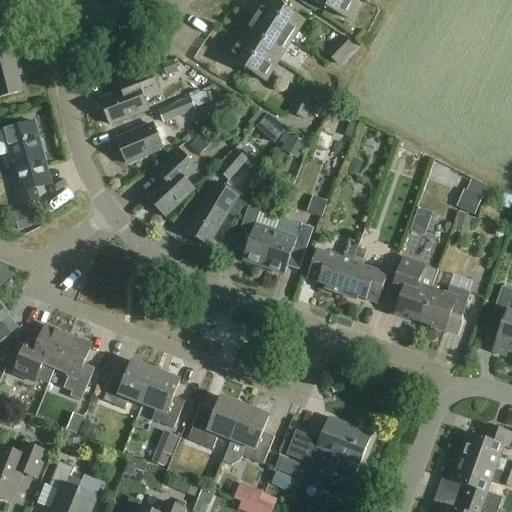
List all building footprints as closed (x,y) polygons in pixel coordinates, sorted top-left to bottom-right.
[(270,0),(263,0),(252,19),(272,31),(285,10),(270,0)] [(307,0),(327,10),(331,0),(307,0)] [(331,0),(327,10),(346,20),(356,0),(331,0)] [(285,10),(272,31),(291,43),(304,22),(285,10)] [(252,19),(239,39),(259,52),(272,31),(252,19)] [(272,31),(259,52),(277,64),(291,43),(272,31)] [(337,66),(354,49),(343,37),(325,54),(337,66)] [(226,59),(246,71),(259,52),(239,39),(226,59)] [(310,62),(310,49),(294,48),(294,62),(310,62)] [(259,52),(246,71),(265,83),(277,64),(259,52)] [(0,57),(0,99),(22,93),(15,69),(19,68),(15,54),(0,57)] [(173,63),(165,67),(168,76),(177,73),(173,63)] [(164,64),(142,73),(147,85),(168,76),(165,67),(164,64)] [(100,103),(109,125),(147,110),(138,88),(100,103)] [(304,120),(314,99),(299,92),(289,114),(304,120)] [(205,93),(195,97),(199,108),(209,104),(205,93)] [(189,99),(158,112),(163,124),(194,111),(189,99)] [(247,124),(250,127),(253,130),(265,117),(258,112),(247,124)] [(287,130),(266,116),(257,130),(277,144),(287,130)] [(34,123),(3,132),(0,132),(0,156),(0,157),(9,154),(14,175),(6,177),(14,207),(38,200),(36,191),(31,174),(46,169),(34,123)] [(116,143),(125,165),(163,149),(154,127),(116,143)] [(298,160),(306,145),(290,136),(285,146),(282,151),(298,160)] [(198,157),(208,148),(208,147),(200,138),(189,147),(198,157)] [(235,151),(217,172),(229,182),(247,161),(235,151)] [(147,200),(164,218),(194,190),(184,179),(195,168),(180,152),(157,175),(165,183),(147,200)] [(349,173),(358,177),(364,164),(355,160),(349,173)] [(471,181),(466,192),(464,191),(456,208),(474,216),(482,199),(484,201),(489,190),(471,181)] [(207,247),(226,215),(233,219),(245,198),(224,185),(222,188),(216,185),(207,199),(186,234),(207,247)] [(307,215),(322,220),(328,203),(313,198),(307,215)] [(242,262),(263,269),(276,233),(255,226),(260,211),(248,207),(240,230),(252,234),(242,262)] [(35,209),(14,215),(18,231),(40,225),(35,209)] [(418,210),(415,220),(429,225),(432,215),(418,210)] [(467,234),(472,220),(460,215),(455,229),(467,234)] [(276,233),(263,269),(284,276),(293,249),(305,253),(313,230),(301,226),(296,240),(276,233)] [(324,291),(340,296),(357,249),(347,246),(342,261),(316,251),(306,280),(326,287),(324,291)] [(357,249),(340,296),(356,302),(357,298),(377,305),(387,276),(361,267),(366,253),(357,249)] [(395,316),(419,325),(431,291),(438,272),(425,268),(424,273),(401,264),(393,288),(403,292),(395,316)] [(431,291),(419,325),(444,333),(451,315),(461,318),(470,295),(449,288),(446,296),(431,291)] [(503,321),(491,352),(505,357),(510,343),(511,343),(511,300),(511,298),(511,292),(502,289),(491,317),(503,321)] [(0,343),(10,336),(0,323),(0,322),(8,316),(0,306),(0,343)] [(13,376),(35,385),(36,382),(37,381),(49,385),(55,371),(68,337),(45,328),(35,352),(25,347),(15,370),(13,376)] [(68,337),(55,371),(69,377),(63,390),(72,393),(70,398),(81,402),(92,375),(82,370),(91,347),(68,337)] [(129,400),(142,406),(156,373),(132,363),(125,379),(114,375),(103,402),(125,411),(129,400)] [(156,373),(142,406),(156,411),(152,421),(174,430),(185,403),(173,398),(180,382),(156,373)] [(2,384),(0,388),(0,402),(20,410),(26,394),(2,384)] [(102,389),(97,387),(94,396),(99,397),(102,389)] [(218,436),(231,441),(245,408),(221,399),(214,415),(200,409),(188,441),(212,451),(218,436)] [(245,408),(231,441),(223,463),(231,466),(240,461),(242,457),(263,466),(274,439),(262,434),(269,418),(245,408)] [(67,432),(77,436),(84,419),(74,415),(71,422),(67,432)] [(296,432),(286,456),(321,471),(328,454),(340,459),(333,476),(352,483),(359,466),(370,437),(329,420),(320,442),(296,432)] [(91,440),(96,427),(85,422),(80,435),(91,440)] [(467,434),(459,458),(511,477),(511,464),(500,460),(505,448),(510,450),(511,443),(511,434),(487,426),(483,439),(467,434)] [(165,468),(169,457),(172,458),(179,439),(163,433),(158,449),(157,448),(152,463),(165,468)] [(80,454),(80,441),(66,441),(66,455),(80,454)] [(36,480),(46,454),(24,445),(20,456),(0,447),(0,499),(10,504),(22,474),(36,480)] [(450,482),(473,490),(469,502),(498,511),(502,500),(488,495),(492,482),(511,489),(511,477),(459,458),(450,482)] [(131,460),(125,476),(133,479),(136,471),(144,474),(147,466),(131,460)] [(90,511),(96,498),(78,491),(81,483),(70,478),(74,469),(59,463),(49,488),(59,492),(50,511),(90,511)] [(291,478),(275,472),(270,486),(285,492),(291,478)] [(195,496),(198,485),(185,481),(182,492),(195,496)] [(240,485),(234,500),(241,503),(256,509),(260,501),(259,501),(262,493),(240,485)] [(497,511),(498,511),(469,502),(462,499),(457,511),(456,511),(441,507),(439,511),(497,511)] [(238,511),(241,511),(272,511),(275,507),(260,501),(256,509),(241,503),(238,511)] [(179,502),(177,508),(185,511),(187,505),(179,502)] [(184,511),(185,511),(165,503),(161,511),(149,511),(139,508),(136,511),(184,511)]
